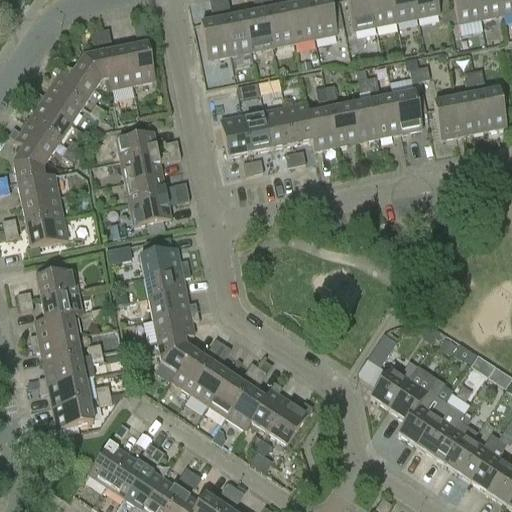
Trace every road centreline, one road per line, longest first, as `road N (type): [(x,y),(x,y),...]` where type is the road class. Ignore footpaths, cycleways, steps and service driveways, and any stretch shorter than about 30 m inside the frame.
road 1 (residential): [(360,472),(355,396),(239,323),(214,230)]
road 2 (residential): [(214,230),(169,0)]
road 3 (residential): [(417,200),(394,193),(214,230)]
road 4 (residential): [(293,511),(139,411)]
road 5 (residential): [(16,511),(0,386)]
